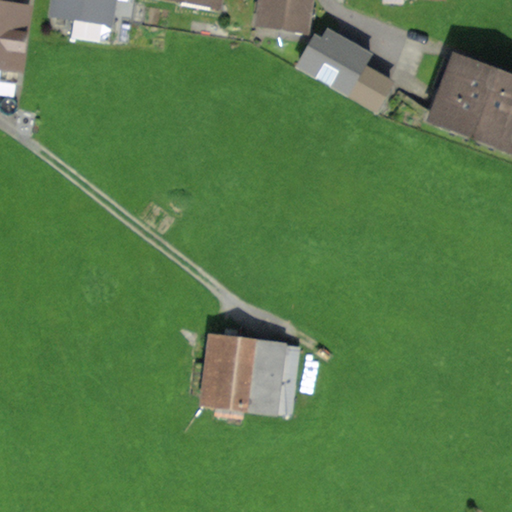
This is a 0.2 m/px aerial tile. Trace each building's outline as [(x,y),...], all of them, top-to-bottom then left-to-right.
[(111,0),(57,0),(55,15),(108,22),(111,0)] [(307,0),(262,0),(259,21),(303,28),(307,0)] [(29,7),(0,2),(0,77),(19,81),(29,7)] [(323,44),(315,39),(301,63),(376,107),(390,83),(361,66),(366,59),(327,37),(323,44)] [(496,76),(458,62),(437,118),(474,132),(496,76)] [(511,144),(511,81),(496,76),(474,132),(511,146),(511,144)] [(305,347),(208,339),(201,414),(298,423),(305,347)]
